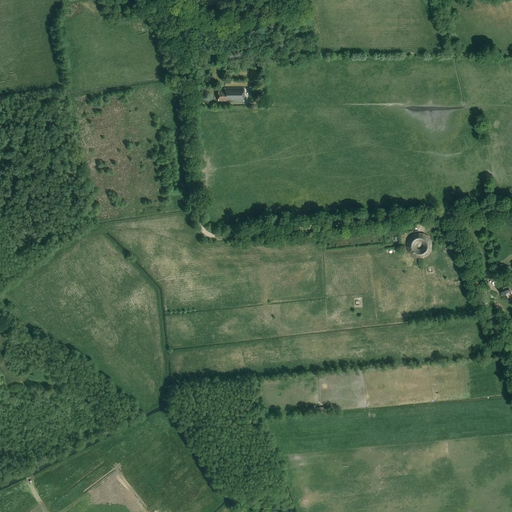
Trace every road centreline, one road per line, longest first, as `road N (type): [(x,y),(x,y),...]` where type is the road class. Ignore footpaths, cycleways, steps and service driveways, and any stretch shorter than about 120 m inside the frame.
road 1 (track): [(104,0),(116,14),(143,8),(155,17),(182,85),(197,216),(208,235),(452,213)]
road 2 (track): [(511,367),(452,213)]
